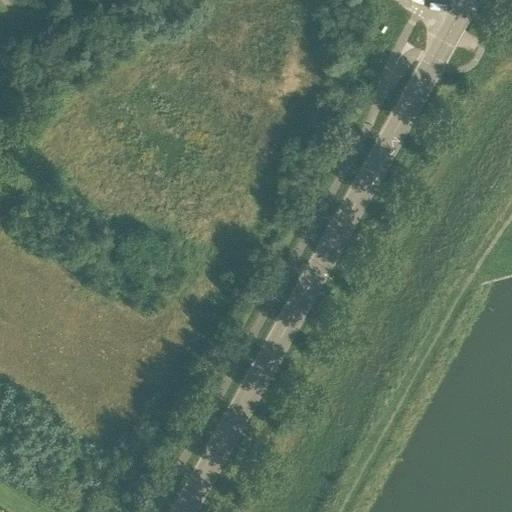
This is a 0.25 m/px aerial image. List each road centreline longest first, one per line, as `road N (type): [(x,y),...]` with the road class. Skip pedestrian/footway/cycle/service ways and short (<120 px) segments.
road 1 (tertiary): [(185,511),(363,192)]
road 2 (tertiary): [(445,22),(363,192)]
road 3 (tertiary): [(363,192),(459,30)]
